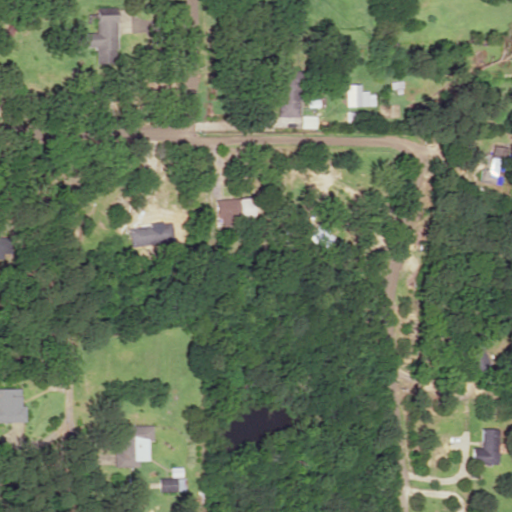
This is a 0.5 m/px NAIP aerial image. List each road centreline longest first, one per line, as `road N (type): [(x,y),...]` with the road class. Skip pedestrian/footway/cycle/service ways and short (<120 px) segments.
road 1 (residential): [(183,136),(406,147),(409,202),(382,302),(388,511)]
road 2 (residential): [(0,134),(183,136),(185,0)]
road 3 (residential): [(79,134),(67,399)]
